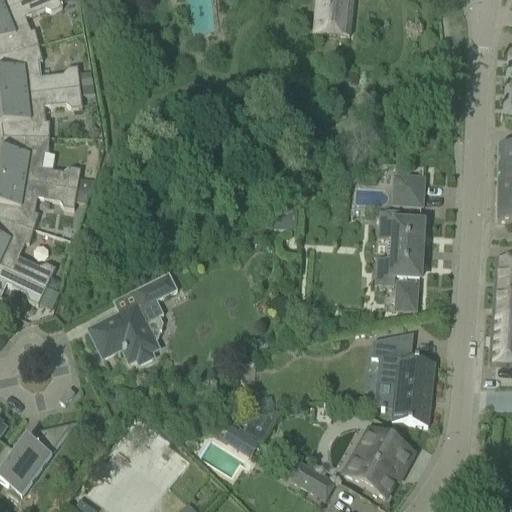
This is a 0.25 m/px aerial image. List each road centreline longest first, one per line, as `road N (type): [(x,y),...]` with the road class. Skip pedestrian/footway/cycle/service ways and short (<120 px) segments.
road 1 (residential): [(454,472),(481,0)]
road 2 (residential): [(0,378),(18,353),(38,350),(55,359),(61,386),(52,398),(23,404)]
